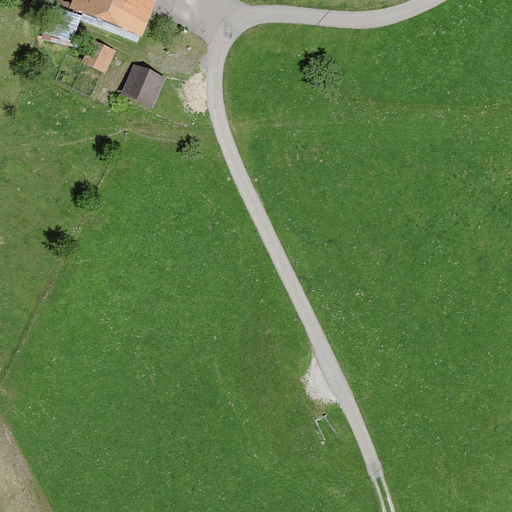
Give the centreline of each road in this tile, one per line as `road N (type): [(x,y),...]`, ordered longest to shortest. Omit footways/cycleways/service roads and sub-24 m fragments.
road 1 (track): [(217,54),(215,113),(227,151),(357,428),(385,511)]
road 2 (unclassified): [(433,0),(381,22),(246,18),(226,30),(217,54)]
